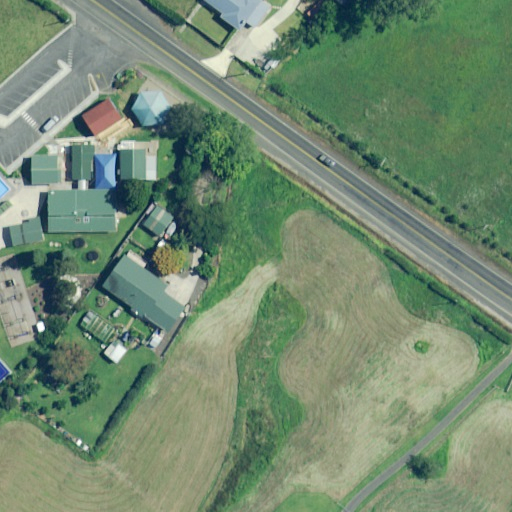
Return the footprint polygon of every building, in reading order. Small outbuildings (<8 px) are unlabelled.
[(203,0),(204,0),(223,14),(220,17),(237,29),(243,20),(255,29),(270,8),(259,0),(203,0)] [(282,64),(273,55),(266,62),(276,71),(282,64)] [(142,90),(130,119),(159,130),(162,123),(165,118),(171,102),(142,90)] [(97,150),(76,151),(77,184),(98,183),(97,150)] [(159,154),(125,155),(126,187),(160,186),(159,154)] [(62,162),(34,163),(35,193),(62,193),(62,162)] [(52,198),(53,240),(111,238),(110,196),(52,198)] [(173,217),(158,206),(144,226),(159,237),(173,217)] [(43,225),(14,229),(17,255),(46,252),(43,225)] [(104,289),(130,306),(127,311),(144,323),(146,319),(168,333),(184,307),(163,294),(168,286),(124,257),(104,289)] [(165,336),(155,330),(146,344),(156,350),(165,336)] [(128,351),(115,340),(104,354),(117,364),(128,351)]
